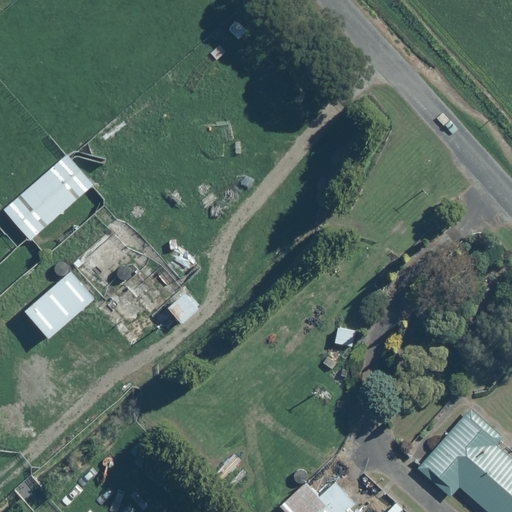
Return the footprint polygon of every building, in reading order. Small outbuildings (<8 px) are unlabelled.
[(94,185),(67,153),(2,209),(30,241),(94,185)] [(95,294),(70,266),(23,308),(48,336),(95,294)] [(167,304),(170,301),(140,267),(95,308),(131,348),(173,310),(167,304)] [(167,304),(173,310),(182,321),(198,307),(183,290),(170,301),(167,304)] [(353,330),(337,326),(333,342),(349,346),(353,330)] [(501,437),(467,409),(416,468),(449,496),(458,486),(488,511),(511,511),(511,463),(493,447),(501,437)] [(353,503),(325,472),(311,486),(305,480),(278,505),(284,511),(351,511),(348,508),(353,503)]
